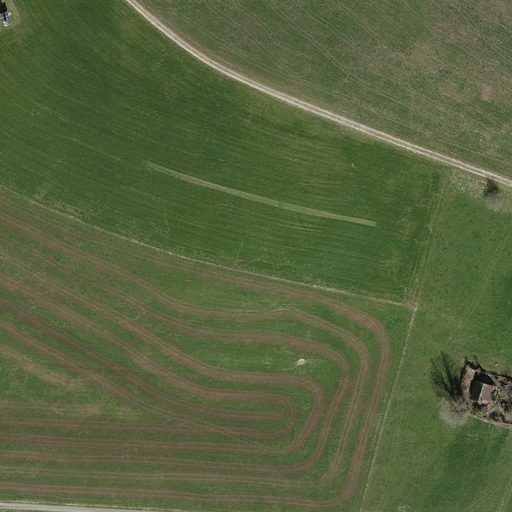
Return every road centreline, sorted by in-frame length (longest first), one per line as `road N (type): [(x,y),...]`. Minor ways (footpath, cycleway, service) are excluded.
road 1 (track): [(511,182),(220,71),(133,0)]
road 2 (track): [(0,506),(130,511)]
